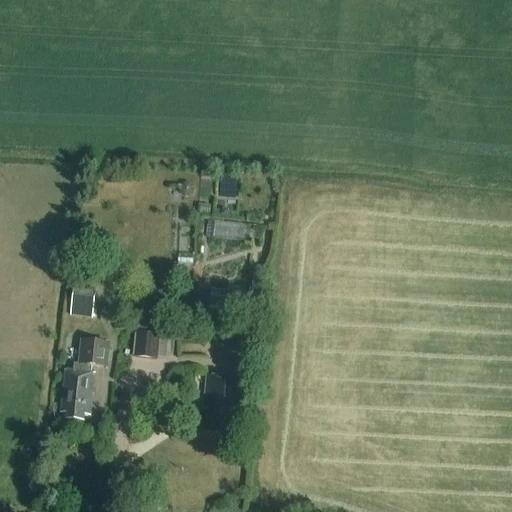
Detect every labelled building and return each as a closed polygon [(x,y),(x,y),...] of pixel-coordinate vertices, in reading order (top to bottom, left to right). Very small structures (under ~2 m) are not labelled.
[(182,189),(181,194),(185,198),(190,198),(194,195),(194,190),(191,186),(185,186),(182,189)] [(209,225),(207,237),(214,238),(216,225),(209,225)] [(73,314),(96,314),(96,289),(73,289),(73,314)] [(246,316),(247,302),(211,297),(210,312),(246,316)] [(159,361),(161,337),(137,335),(134,359),(159,361)] [(97,375),(92,374),(93,368),(109,370),(112,345),(82,341),(79,365),(75,365),(74,372),(69,372),(65,413),(71,414),(70,420),(85,421),(85,416),(92,416),(97,375)] [(242,428),(246,379),(210,376),(207,415),(202,415),(201,430),(233,433),(233,427),(242,428)]
